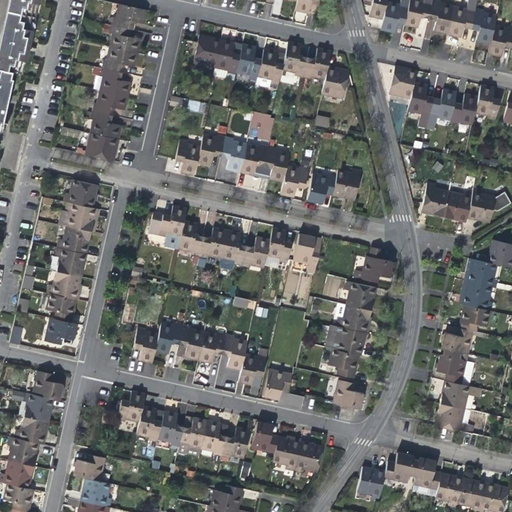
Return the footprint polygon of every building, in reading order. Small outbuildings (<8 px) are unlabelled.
[(0,0),(0,117),(1,114),(10,74),(18,76),(21,63),(24,63),(31,32),(29,32),(31,19),(34,6),(37,7),(38,0),(0,0)] [(295,0),(295,1),(293,10),(307,13),(310,0),(315,0),(318,1),(318,0),(295,0)] [(376,18),(381,19),(385,3),(385,0),(363,0),(371,2),(367,16),(376,18)] [(399,0),(398,6),(385,3),(381,19),(379,30),(392,33),(393,28),(394,22),(402,24),(407,5),(407,0),(399,0)] [(426,19),(430,0),(407,0),(407,5),(402,24),(416,27),(418,17),(426,19)] [(439,33),(446,34),(452,7),(439,4),(439,1),(436,0),(430,0),(426,19),(435,21),(433,31),(439,33)] [(115,18),(113,26),(129,30),(131,22),(136,23),(142,24),(145,11),(121,6),(118,19),(115,18)] [(462,28),(470,29),(474,9),(466,7),(466,10),(452,7),(446,34),(460,37),(461,34),(462,28)] [(481,42),(489,44),(493,27),(495,17),(481,14),(482,11),(474,9),(470,29),(478,31),(476,41),(481,42)] [(128,37),(129,30),(113,26),(112,34),(115,34),(112,48),(135,53),(138,40),(133,38),(128,37)] [(507,30),(493,27),(489,44),(486,54),(501,57),(502,50),(503,47),(511,49),(511,43),(511,27),(507,27),(507,30)] [(192,63),(213,68),(219,40),(210,38),(198,36),(192,63)] [(234,76),(235,73),(239,56),(231,54),(232,48),(233,44),(219,40),(213,68),(227,71),(226,74),(234,76)] [(286,43),(281,66),(280,70),(294,73),(293,76),(301,78),(305,58),(297,57),(299,51),(300,46),(286,43)] [(241,46),(239,56),(235,73),(248,76),(248,79),(255,81),(256,78),(260,61),(252,59),(253,54),(255,49),(241,46)] [(132,66),(135,53),(112,48),(109,61),(105,61),(104,68),(120,72),(122,64),(127,65),(132,66)] [(310,76),(323,79),(326,69),(330,52),(316,50),(315,54),(314,60),(305,58),(301,78),(309,80),(310,76)] [(262,51),(260,61),(256,78),(269,81),(269,84),(277,86),(280,70),(281,66),(273,64),(275,57),(276,54),(262,51)] [(387,94),(409,99),(413,84),(415,72),(401,69),(393,67),(387,94)] [(118,81),(120,72),(104,68),(102,77),(105,78),(102,91),(125,96),(128,83),(121,81),(118,81)] [(335,71),(326,69),(323,79),(320,96),(341,101),(347,74),(335,71)] [(422,86),(413,84),(409,99),(407,111),(419,114),(417,126),(425,128),(432,99),(423,97),(425,87),(422,86)] [(480,86),(477,98),(474,114),(488,117),(487,120),(495,122),(500,102),(491,100),(494,90),(489,89),(480,86)] [(122,109),(125,96),(102,91),(99,104),(96,103),(94,112),(110,115),(112,107),(117,108),(122,109)] [(436,118),(450,121),(454,104),(456,94),(445,91),(443,91),(440,101),(432,99),(425,128),(434,130),(436,118)] [(471,126),(474,114),(477,98),(469,97),(464,96),(462,106),(454,104),(450,121),(449,124),(457,126),(458,123),(471,126)] [(189,101),(188,111),(204,112),(205,102),(189,101)] [(511,122),(511,105),(505,104),(501,123),(510,125),(511,122)] [(254,111),(247,136),(268,142),(275,117),(254,111)] [(116,140),(118,128),(119,126),(112,125),(108,124),(110,115),(94,112),(92,121),(95,121),(95,125),(93,134),(116,140)] [(316,115),(315,125),(329,127),(330,117),(316,115)] [(114,147),(116,140),(93,134),(88,156),(111,162),(114,147)] [(201,137),(198,150),(196,163),(209,166),(210,160),(211,155),(219,157),(223,140),(215,138),(214,140),(201,137)] [(225,169),(239,172),(244,147),(231,144),(232,142),(223,140),(219,157),(227,159),(226,165),(225,169)] [(193,175),(196,163),(198,150),(185,147),(186,144),(178,142),(174,161),(182,163),(181,168),(180,172),(193,175)] [(254,165),(262,167),(266,150),(258,148),(258,150),(244,147),(239,172),(252,175),(253,172),(254,165)] [(268,179),(282,182),(285,167),(287,157),(274,154),(275,151),(266,150),(262,167),(271,169),(268,179)] [(299,170),(285,167),(282,182),(279,194),(293,197),(294,190),(295,186),(303,188),(307,169),(299,167),(299,170)] [(336,172),(334,181),(331,195),(343,198),(353,200),(359,173),(351,171),(350,175),(336,172)] [(325,193),(331,195),(334,181),(311,176),(306,200),(322,204),(323,197),(325,193)] [(62,201),(66,202),(91,207),(93,197),(96,185),(71,179),(68,192),(64,192),(62,201)] [(428,213),(442,216),(448,191),(434,188),(435,185),(425,183),(419,211),(428,213)] [(472,188),(471,193),(465,217),(482,221),(489,222),(492,211),(498,212),(511,204),(504,192),(495,197),(480,195),(481,190),(472,188)] [(462,194),(448,191),(442,216),(452,219),(464,222),(465,217),(471,193),(463,191),(462,194)] [(67,211),(64,225),(89,231),(92,219),(95,208),(91,207),(66,202),(64,210),(67,211)] [(169,218),(161,217),(151,215),(147,234),(156,236),(155,241),(177,246),(179,237),(183,219),(186,207),(176,205),(172,204),(169,218)] [(196,222),(183,219),(179,237),(177,246),(190,249),(189,252),(198,254),(202,235),(193,233),(195,228),(196,222)] [(89,231),(64,225),(61,238),(57,238),(55,247),(84,253),(87,241),(89,231)] [(207,253),(220,256),(226,229),(213,226),(212,229),(211,237),(202,235),(198,254),(206,256),(207,253)] [(272,227),(269,239),(265,257),(278,260),(278,263),(286,265),(290,244),(282,242),(284,236),(285,230),(272,227)] [(233,262),(241,264),(245,245),(237,243),(238,239),(239,232),(226,229),(220,256),(234,259),(233,262)] [(263,266),(265,257),(269,239),(256,236),(254,241),(253,247),(245,245),(241,264),(249,266),(249,263),(263,266)] [(313,275),(318,251),(311,249),(313,239),(303,237),(298,236),(292,262),(307,266),(305,273),(313,275)] [(320,241),(313,239),(311,249),(318,251),(319,246),(320,241)] [(490,250),(487,263),(496,265),(511,268),(511,244),(493,240),(490,250)] [(84,253),(55,247),(53,256),(57,257),(54,270),(79,276),(82,262),(84,253)] [(369,248),(367,257),(377,260),(379,251),(369,248)] [(388,262),(377,260),(367,257),(364,256),(360,272),(354,271),(352,278),(374,283),(376,275),(385,277),(386,270),(388,262)] [(493,279),(496,265),(487,263),(471,260),(468,272),(466,283),(491,288),(495,289),(497,280),(493,279)] [(140,277),(142,268),(134,266),(132,274),(140,277)] [(45,292),(48,293),(74,299),(77,286),(79,276),(54,270),(50,284),(47,283),(45,292)] [(33,276),(23,274),(20,286),(30,288),(33,276)] [(348,292),(345,306),(369,311),(371,299),(374,288),(346,282),(345,291),(348,292)] [(488,302),(491,288),(466,283),(461,305),(464,306),(490,311),(492,303),(488,302)] [(71,310),(74,299),(48,293),(45,309),(56,311),(54,319),(69,322),(71,310)] [(248,300),(234,297),(233,300),(232,305),(246,309),(248,300)] [(26,312),(28,300),(21,299),(19,311),(26,312)] [(369,311),(345,306),(342,319),(338,318),(336,327),(340,327),(364,333),(367,321),(369,311)] [(486,327),(490,311),(464,306),(462,316),(459,329),(472,332),(475,332),(476,325),(486,327)] [(255,315),(266,318),(268,309),(257,307),(255,315)] [(74,323),(69,322),(54,319),(48,317),(43,340),(44,341),(59,344),(60,337),(70,339),(72,330),(74,323)] [(10,333),(18,335),(20,328),(12,326),(10,333)] [(169,342),(178,343),(181,329),(159,326),(157,336),(154,349),(162,351),(167,352),(169,342)] [(150,363),(154,349),(157,336),(143,332),(144,329),(136,327),(131,347),(139,349),(137,360),(139,361),(150,363)] [(362,342),(364,333),(340,327),(336,342),(333,342),(331,350),(360,356),(362,342)] [(467,355),(472,332),(459,329),(456,328),(454,335),(445,333),(444,338),(441,349),(467,355)] [(189,330),(181,329),(178,343),(185,345),(183,356),(188,357),(196,359),(203,333),(189,330)] [(8,343),(16,345),(18,335),(10,333),(8,343)] [(212,351),(221,353),(225,335),(217,333),(216,336),(203,333),(196,359),(210,362),(211,357),(212,351)] [(234,337),(225,335),(221,353),(229,355),(228,359),(227,366),(240,369),(243,355),(246,343),(233,340),(234,337)] [(257,358),(243,355),(240,369),(237,382),(251,385),(252,380),(253,374),(261,375),(265,356),(267,349),(259,347),(257,358)] [(476,357),(467,355),(441,349),(437,365),(436,371),(446,373),(444,381),(469,386),(476,357)] [(354,368),(357,356),(331,350),(329,358),(339,361),(336,375),(351,378),(354,368)] [(175,355),(173,366),(180,368),(183,357),(175,355)] [(288,389),(291,375),(268,369),(262,394),(278,397),(279,395),(281,387),(288,389)] [(38,370),(33,394),(58,399),(60,384),(50,382),(52,375),(51,374),(46,372),(38,370)] [(351,384),(336,381),(331,403),(355,409),(358,396),(359,394),(349,391),(351,384)] [(439,404),(464,410),(467,395),(479,397),(481,389),(469,386),(444,381),(442,390),(439,404)] [(49,411),(52,398),(33,394),(25,392),(22,401),(26,402),(23,416),(47,421),(49,411)] [(124,418),(137,421),(140,407),(143,397),(129,395),(128,401),(120,399),(115,418),(123,420),(124,418)] [(464,410),(439,404),(437,414),(434,427),(470,436),(472,427),(467,426),(470,412),(464,410)] [(148,409),(140,407),(137,421),(134,434),(147,437),(147,440),(156,442),(156,439),(160,423),(151,421),(153,410),(148,409)] [(163,412),(153,410),(151,421),(160,423),(163,412)] [(171,414),(163,412),(160,423),(156,439),(170,442),(169,445),(177,446),(181,427),(174,426),(176,415),(171,414)] [(45,432),(47,421),(23,416),(20,430),(16,430),(13,438),(37,443),(42,445),(45,432)] [(190,429),(192,419),(184,417),(181,427),(190,429)] [(186,445),(199,448),(205,421),(197,420),(192,419),(190,429),(181,427),(177,446),(185,448),(186,445)] [(212,454),(220,456),(225,437),(216,435),(219,424),(213,423),(205,421),(199,448),(213,451),(212,454)] [(250,447),(273,452),(277,436),(269,434),(271,425),(265,423),(256,421),(250,447)] [(227,426),(219,424),(216,435),(225,437),(227,426)] [(232,439),(225,437),(220,456),(228,458),(229,454),(242,457),(248,431),(239,429),(235,428),(232,439)] [(283,467),(293,469),(299,440),(285,437),(277,436),(273,452),(271,461),(284,463),(283,467)] [(34,453),(37,443),(13,438),(10,437),(7,447),(11,448),(8,461),(32,466),(34,453)] [(312,443),(299,440),(293,469),(302,471),(303,467),(317,470),(323,446),(312,443)] [(386,462),(384,472),(382,478),(406,483),(407,476),(414,478),(418,462),(411,460),(411,457),(405,456),(396,454),(394,464),(386,462)] [(72,475),(84,478),(98,481),(103,459),(87,455),(85,462),(76,460),(74,467),(72,475)] [(413,485),(436,490),(439,474),(431,473),(434,462),(430,461),(419,459),(418,462),(414,478),(413,485)] [(29,476),(32,466),(8,461),(5,474),(2,474),(0,480),(0,482),(6,484),(27,488),(29,476)] [(248,478),(251,462),(243,461),(240,476),(248,478)] [(360,481),(358,481),(355,493),(369,496),(368,500),(377,502),(382,478),(384,472),(371,470),(364,468),(360,481)] [(439,474),(436,490),(434,498),(449,502),(448,506),(456,508),(457,503),(463,479),(449,476),(439,474)] [(109,483),(98,481),(84,478),(81,490),(79,500),(108,507),(110,497),(106,497),(109,483)] [(472,481),(463,479),(457,503),(472,506),(471,511),(475,511),(479,511),(485,484),(472,481)] [(32,490),(27,488),(6,484),(2,500),(13,502),(11,509),(24,511),(26,511),(30,499),(32,490)] [(496,487),(485,484),(479,511),(487,511),(488,510),(496,511),(502,511),(505,501),(508,489),(496,487)] [(213,491),(210,506),(235,511),(237,501),(240,489),(225,486),(223,493),(213,491)] [(106,511),(108,507),(79,500),(76,511),(106,511)]
